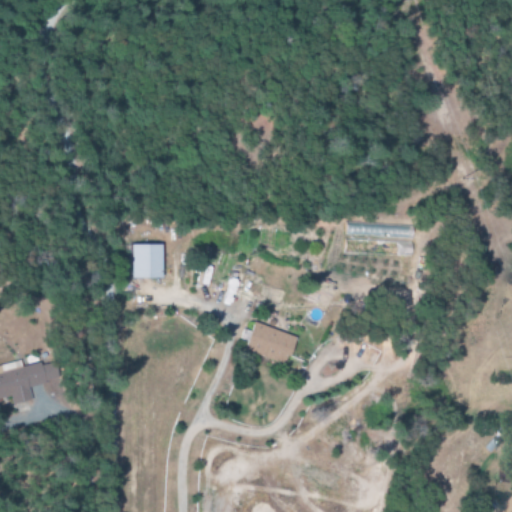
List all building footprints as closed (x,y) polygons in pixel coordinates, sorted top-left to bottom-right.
[(411,238),(412,226),(362,225),(362,237),(411,238)] [(410,242),(344,240),(343,253),(410,255),(410,242)] [(129,278),(161,278),(161,244),(130,243),(129,278)] [(341,275),(340,288),(408,291),(409,278),(341,275)] [(244,350),(285,365),(295,337),(254,322),(244,350)] [(26,387),(57,379),(53,361),(39,365),(38,362),(20,367),(19,361),(0,365),(0,398),(10,397),(12,405),(29,401),(26,387)] [(491,511),(511,511),(511,498),(505,506),(500,502),(491,511)]
